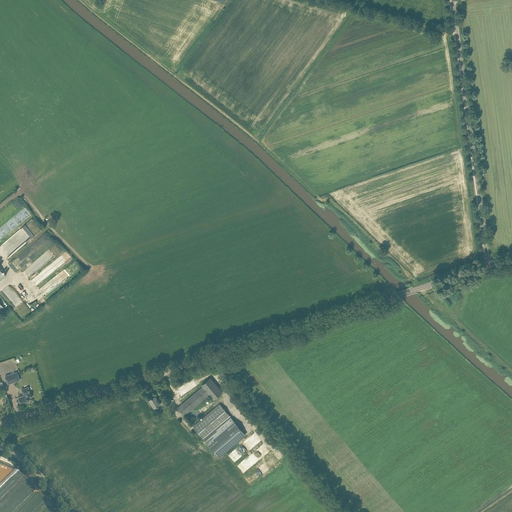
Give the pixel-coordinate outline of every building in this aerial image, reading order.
[(38,289),(43,294),(65,282),(59,277),(62,276),(60,272),(64,268),(65,269),(66,271),(68,272),(73,269),(69,273),(71,275),(79,267),(77,263),(74,260),(72,261),(73,263),(70,265),(69,266),(68,264),(72,260),(72,259),(68,252),(53,260),(51,258),(31,277),(38,289)] [(5,375),(8,384),(20,380),(17,371),(5,375)] [(178,408),(181,411),(184,415),(209,394),(213,399),(222,391),(210,378),(202,385),(203,386),(178,408)] [(21,389),(22,392),(23,395),(19,397),(21,403),(29,401),(28,398),(32,397),(29,386),(21,389)] [(149,400),(151,404),(154,408),(160,404),(155,396),(149,400)] [(193,427),(218,457),(245,435),(220,404),(193,427)]
